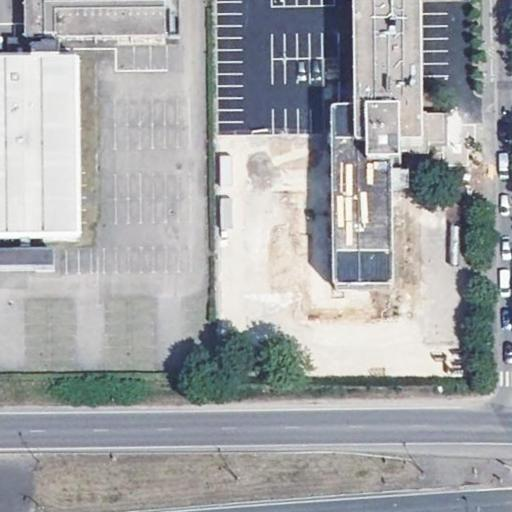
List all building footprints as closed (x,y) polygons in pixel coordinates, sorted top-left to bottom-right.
[(43,42),(59,42),(165,40),(164,0),(25,0),(26,42),(43,42)] [(418,0),(355,0),(357,116),(333,116),(335,289),(391,289),(390,168),(400,169),(400,154),(407,154),(407,156),(428,156),(428,145),(443,145),(443,132),(443,118),(424,118),(424,115),(418,116),(418,0)] [(43,42),(43,64),(59,64),(59,42),(43,42)] [(0,63),(0,239),(79,240),(75,64),(59,64),(43,64),(0,63)] [(0,247),(0,268),(52,268),(52,247),(0,247)]
